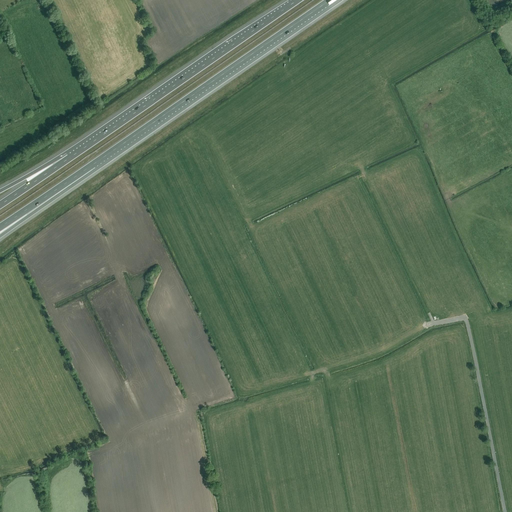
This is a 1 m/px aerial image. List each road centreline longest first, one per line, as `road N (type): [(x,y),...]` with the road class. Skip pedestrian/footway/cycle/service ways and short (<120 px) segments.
road 1 (motorway): [(93,164),(330,0)]
road 2 (motorway): [(296,0),(69,158)]
